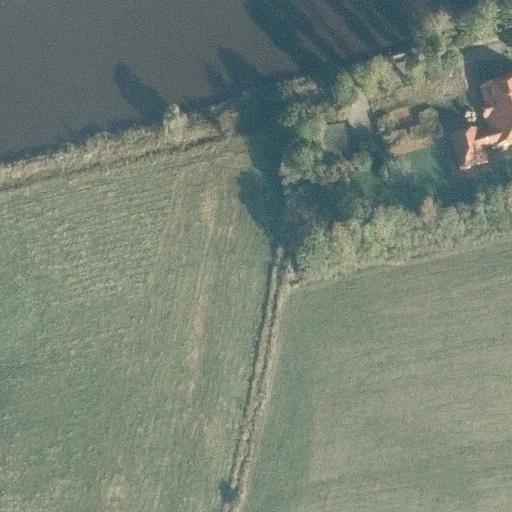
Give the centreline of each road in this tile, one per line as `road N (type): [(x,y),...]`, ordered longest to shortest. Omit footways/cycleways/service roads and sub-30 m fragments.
road 1 (track): [(298,107),(0,181)]
road 2 (unclassified): [(298,107),(511,55)]
